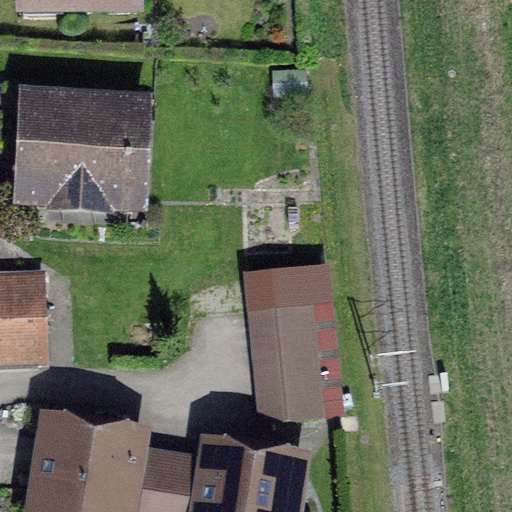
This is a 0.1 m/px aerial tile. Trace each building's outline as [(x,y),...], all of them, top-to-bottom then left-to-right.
[(21,0),(22,15),(62,15),(64,9),(137,11),(137,0),(21,0)] [(33,110),(29,191),(129,196),(134,116),(115,115),(116,100),(53,96),(52,111),(33,110)] [(0,284),(0,367),(44,366),(42,283),(0,284)] [(259,312),(271,424),(321,419),(309,307),(259,312)] [(163,511),(171,460),(134,454),(136,445),(50,431),(37,511),(163,511)] [(210,456),(209,465),(171,460),(163,511),(289,511),(297,469),(210,456)]
